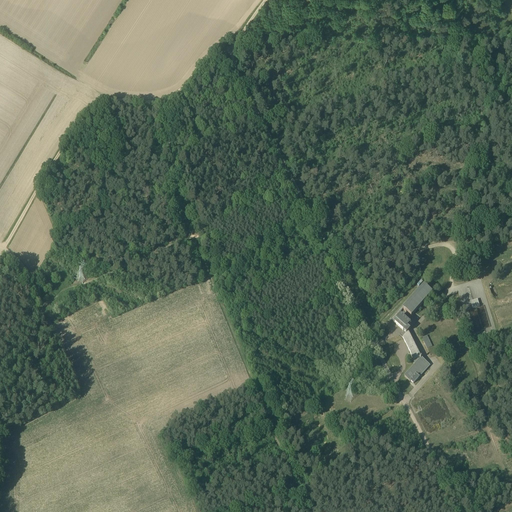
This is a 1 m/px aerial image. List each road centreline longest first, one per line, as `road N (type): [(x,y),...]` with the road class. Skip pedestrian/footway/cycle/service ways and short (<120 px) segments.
road 1 (track): [(460,511),(239,79),(233,49)]
road 2 (track): [(4,248),(85,106),(176,96),(216,54),(233,49)]
road 3 (track): [(159,102),(190,236)]
